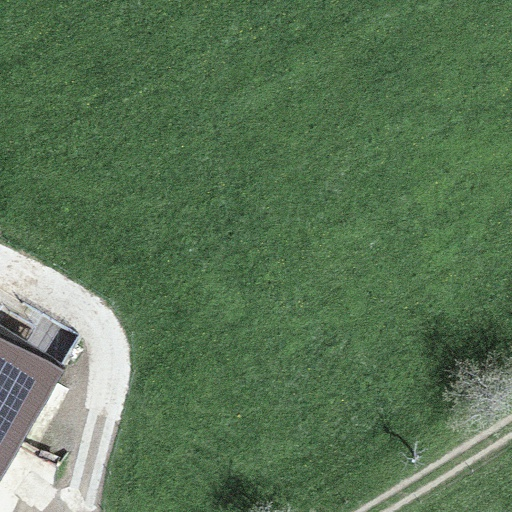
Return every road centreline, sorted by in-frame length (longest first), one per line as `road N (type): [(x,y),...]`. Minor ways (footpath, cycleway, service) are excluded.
road 1 (track): [(0,250),(61,282),(99,329),(109,364),(109,420),(94,511)]
road 2 (track): [(511,421),(367,511)]
